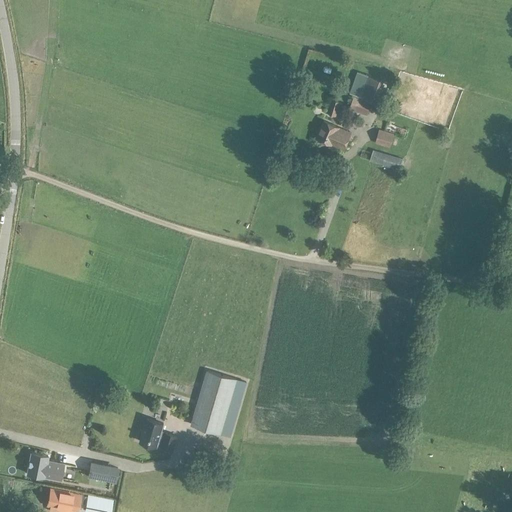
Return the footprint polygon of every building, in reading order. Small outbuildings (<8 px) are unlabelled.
[(361,96),(368,75),(356,71),(349,92),(361,96)] [(382,80),(368,75),(361,96),(375,101),(382,80)] [(354,96),(350,108),(367,114),(371,102),(354,96)] [(333,100),(329,113),(335,115),(339,102),(333,100)] [(318,135),(317,137),(332,144),(332,143),(344,149),(351,133),(339,127),(324,121),(321,129),(319,130),(317,133),(318,135)] [(383,131),(379,143),(390,146),(391,146),(394,134),(383,131)] [(380,163),(383,153),(374,150),(371,161),(380,163)] [(383,153),(380,163),(380,164),(399,169),(403,158),(384,152),(383,153)] [(207,370),(191,424),(221,433),(237,379),(207,370)] [(140,430),(139,436),(139,437),(141,438),(141,440),(157,445),(157,444),(162,445),(161,446),(173,450),(177,435),(166,432),(165,434),(161,433),(164,422),(147,417),(144,429),(142,429),(140,430)] [(31,452),(27,472),(44,476),(44,474),(49,475),(49,477),(62,479),(64,463),(52,461),(52,462),(47,462),(48,455),(31,452)] [(119,466),(91,460),(88,476),(116,481),(119,466)] [(51,490),(48,506),(50,506),(74,511),(77,511),(80,496),(51,490)] [(86,506),(84,511),(112,511),(113,511),(114,500),(88,496),(86,506)]
